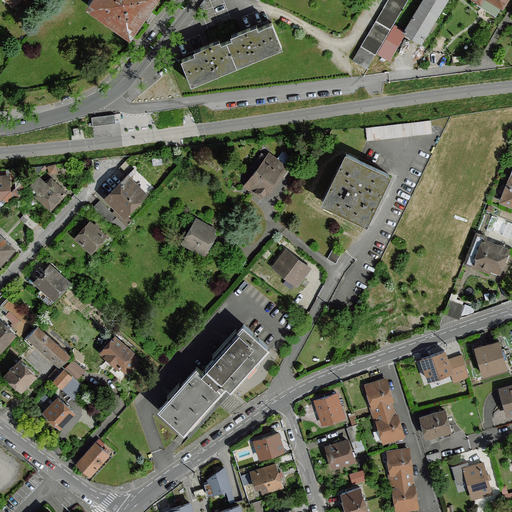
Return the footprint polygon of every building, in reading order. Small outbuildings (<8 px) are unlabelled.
[(6,0),(14,8),(22,0),(6,0)] [(93,0),(91,3),(132,33),(156,0),(93,0)] [(390,0),(362,47),(376,56),(378,53),(388,37),(410,0),(390,0)] [(425,0),(411,22),(428,33),(448,0),(425,0)] [(473,0),(481,5),(483,0),(487,0),(502,9),(507,0),(473,0)] [(250,58),(251,60),(266,54),(265,52),(280,46),(272,24),(259,29),(257,27),(247,31),(248,32),(241,35),(240,33),(232,37),(232,40),(227,42),(234,64),(250,58)] [(400,44),(388,37),(378,53),(389,61),(400,44)] [(234,64),(227,42),(221,44),(218,42),(210,45),(210,47),(205,49),(204,48),(194,51),(195,54),(182,59),(190,81),(205,76),(206,78),(221,72),(220,70),(234,64)] [(367,71),(376,56),(362,47),(353,62),(367,71)] [(108,114),(91,117),(92,127),(115,123),(113,114),(108,114)] [(366,127),(367,141),(432,134),(431,126),(430,119),(366,127)] [(360,156),(346,150),(322,200),(368,223),(393,172),(360,156)] [(288,168),(270,153),(246,184),(262,196),(266,190),(269,192),(288,168)] [(8,174),(0,174),(0,196),(9,186),(8,174)] [(511,174),(502,200),(511,204),(511,174)] [(128,175),(106,197),(116,207),(123,213),(145,192),(128,175)] [(39,191),(36,194),(50,207),(65,191),(51,178),(47,183),(39,176),(32,184),(39,191)] [(96,204),(93,207),(109,224),(116,217),(112,212),(100,200),(96,204)] [(26,211),(20,218),(32,229),(35,225),(38,222),(26,211)] [(196,219),(183,242),(204,253),(214,234),(212,233),(215,229),(196,219)] [(90,221),(75,236),(90,250),(105,234),(90,221)] [(478,233),(467,262),(490,271),(491,268),(500,272),(509,249),(504,246),(505,244),(478,233)] [(0,235),(0,262),(13,248),(0,235)] [(334,248),(328,258),(336,263),(342,253),(334,248)] [(286,249),(274,265),(298,283),(310,267),(286,249)] [(49,264),(35,281),(54,298),(68,281),(49,264)] [(450,298),(445,313),(451,315),(460,318),(465,304),(450,298)] [(33,319),(10,299),(4,305),(17,318),(14,323),(12,325),(12,327),(12,330),(20,335),(33,319)] [(387,309),(390,329),(409,326),(406,306),(387,309)] [(0,321),(0,349),(14,334),(0,321)] [(196,366),(158,409),(184,432),(225,385),(230,389),(268,346),(244,324),(202,371),(196,366)] [(37,325),(27,336),(58,364),(68,353),(37,325)] [(114,336),(101,351),(124,372),(130,372),(138,364),(138,357),(114,336)] [(500,341),(478,348),(485,372),(507,366),(500,341)] [(434,355),(423,359),(430,378),(452,371),(446,351),(434,355)] [(19,359),(5,374),(20,389),(34,374),(19,359)] [(72,360),(65,367),(77,377),(81,372),(83,370),(72,360)] [(64,369),(53,380),(61,387),(71,376),(64,369)] [(391,391),(387,378),(367,385),(373,404),(371,405),(374,414),(393,408),(391,400),(393,400),(391,391)] [(511,385),(502,388),(509,414),(511,412),(511,385)] [(337,393),(316,400),(323,422),(344,416),(337,393)] [(57,397),(44,411),(59,426),(73,412),(57,397)] [(393,408),(374,414),(376,423),(379,422),(385,441),(404,435),(400,423),(398,415),(396,415),(393,408)] [(446,410),(422,416),(428,436),(451,430),(446,410)] [(358,424),(347,428),(352,441),(363,437),(358,424)] [(279,432),(254,440),(259,458),(285,450),(279,432)] [(348,440),(327,446),(334,467),(355,461),(348,440)] [(95,442),(77,463),(89,474),(107,453),(95,442)] [(255,459),(251,445),(242,448),(233,451),(237,464),(255,459)] [(409,448),(388,451),(392,475),(390,475),(392,490),(394,490),(397,510),(418,507),(416,494),(415,485),(414,485),(412,471),(413,471),(411,460),(409,448)] [(440,452),(427,455),(429,462),(442,459),(440,452)] [(483,462),(465,467),(474,497),(492,492),(483,462)] [(275,464),(251,471),(256,487),(262,486),(263,492),(282,486),(275,464)] [(203,482),(208,498),(230,491),(224,467),(214,472),(203,482)] [(365,467),(351,471),(354,481),(368,477),(365,467)] [(202,488),(194,491),(196,496),(204,493),(202,488)] [(367,511),(360,488),(343,494),(349,511),(367,511)] [(163,511),(193,511),(193,509),(191,500),(163,508),(163,511)] [(232,504),(211,511),(244,511),(241,501),(232,504)] [(500,511),(505,501),(492,501),(492,511),(500,511)]
